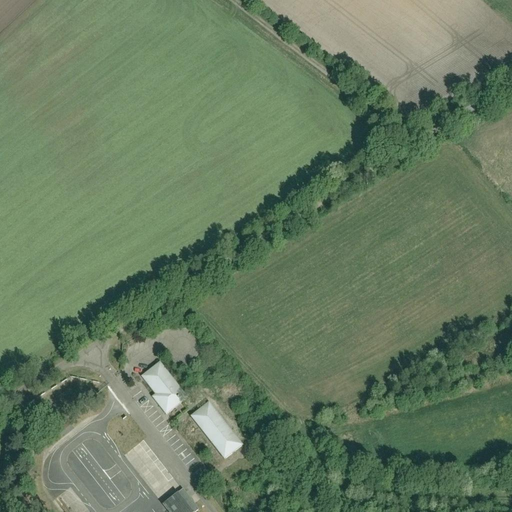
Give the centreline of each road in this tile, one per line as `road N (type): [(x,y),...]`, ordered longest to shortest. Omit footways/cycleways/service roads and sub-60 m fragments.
road 1 (track): [(88,349),(447,124)]
road 2 (track): [(418,142),(232,0)]
